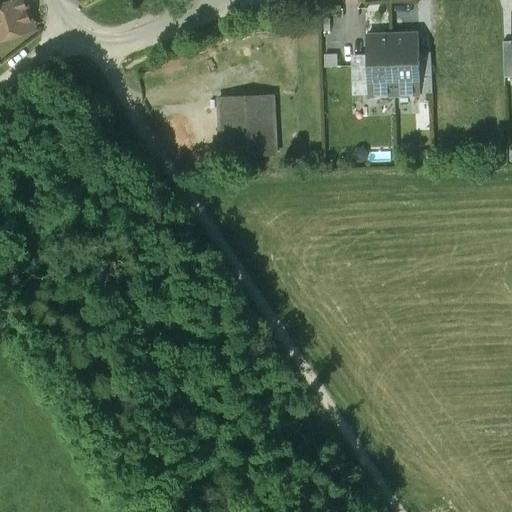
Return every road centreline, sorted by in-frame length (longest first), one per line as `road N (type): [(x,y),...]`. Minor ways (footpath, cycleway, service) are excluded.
road 1 (track): [(385,511),(102,52)]
road 2 (residential): [(237,0),(102,52),(72,35),(53,0)]
